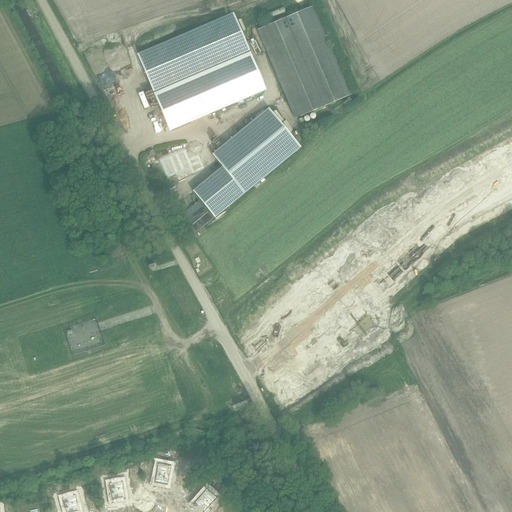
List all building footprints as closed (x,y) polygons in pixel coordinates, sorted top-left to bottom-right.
[(350,95),(313,6),(257,31),(295,119),(350,95)] [(154,93),(246,54),(230,15),(137,54),(154,93)] [(246,54),(154,93),(169,130),(262,91),(246,54)] [(268,109),(212,155),(222,167),(192,191),(214,218),(300,148),(268,109)] [(276,115),(283,124),(287,121),(280,112),(276,115)] [(185,150),(162,160),(168,176),(191,167),(193,173),(204,169),(198,154),(188,159),(185,150)] [(139,480),(135,499),(148,502),(152,483),(139,480)] [(107,511),(106,498),(93,500),(94,511),(107,511)]
